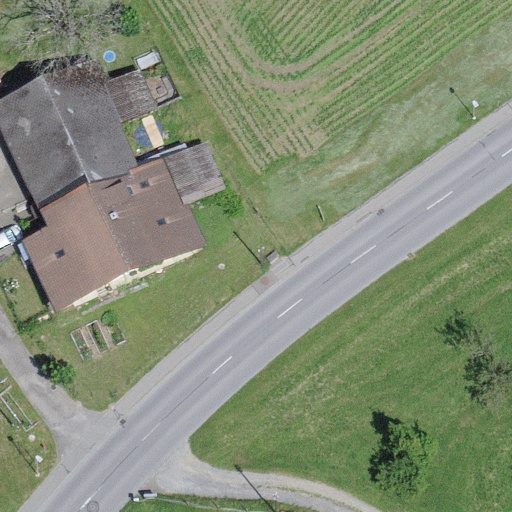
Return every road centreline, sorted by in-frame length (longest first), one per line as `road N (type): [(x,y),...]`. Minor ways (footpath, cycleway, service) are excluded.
road 1 (tertiary): [(79,511),(135,447),(329,283),(511,154)]
road 2 (track): [(323,511),(287,495),(183,480),(135,447)]
